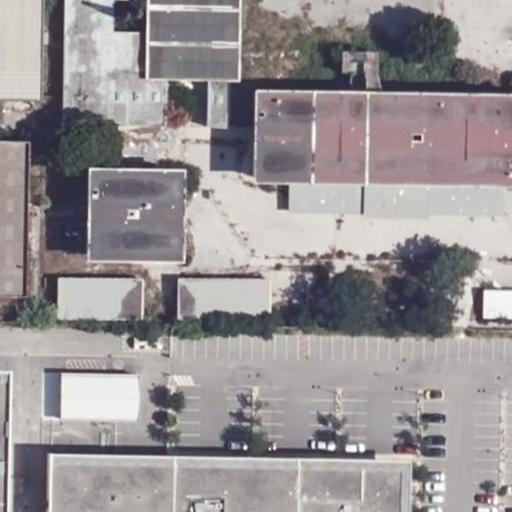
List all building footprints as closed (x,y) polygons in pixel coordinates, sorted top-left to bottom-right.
[(46,0),(0,0),(0,95),(45,97),(46,0)] [(66,0),(62,119),(97,121),(162,122),(165,77),(204,79),(203,122),(221,123),(225,0),(66,0)] [(340,81),(375,81),(375,47),(340,47),(340,81)] [(511,97),(248,96),(247,184),(286,185),(504,190),(511,187),(511,97)] [(34,143),(0,141),(0,293),(30,294),(34,143)] [(177,167),(161,166),(85,164),(80,250),(175,252),(177,173),(177,167)] [(504,216),(504,190),(286,185),(289,210),(504,216)] [(314,233),(314,254),(430,254),(430,216),(290,216),(290,233),(314,233)] [(140,273),(52,267),(50,304),(138,309),(140,273)] [(264,277),(175,273),(173,311),(262,317),(264,277)] [(511,292),(483,292),(482,317),(511,317),(511,292)] [(144,371),(68,370),(65,417),(143,419),(144,371)] [(0,511),(11,511),(14,373),(0,372),(0,511)] [(408,511),(412,462),(316,460),(301,458),(171,457),(55,457),(53,511),(408,511)]
